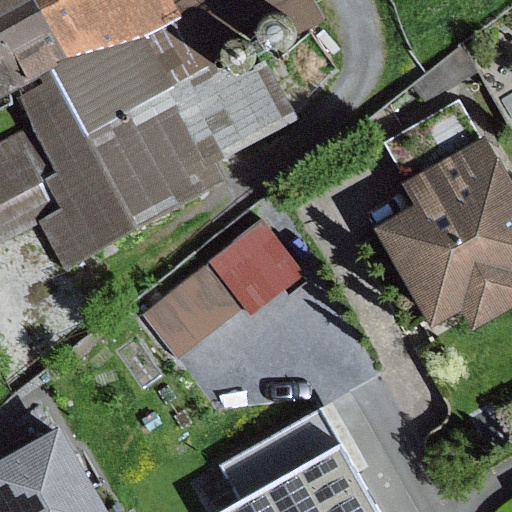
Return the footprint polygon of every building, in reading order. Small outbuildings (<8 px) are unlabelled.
[(0,0),(0,56),(19,93),(14,96),(28,128),(0,142),(0,244),(37,226),(62,275),(220,189),(211,168),(294,126),(264,69),(212,94),(202,71),(163,0),(0,0)] [(163,0),(202,71),(215,65),(216,60),(218,55),(221,51),(226,48),(231,47),(237,48),(255,35),(258,30),(261,26),(265,24),(271,23),(277,23),(282,26),(286,30),(288,35),(288,41),(316,23),(303,0),(163,0)] [(263,53),(268,55),(273,56),(278,55),(283,51),(287,47),(288,41),(288,35),(286,30),(282,26),(277,23),(271,23),(265,24),(261,26),(258,30),(255,35),(255,41),(256,46),(259,50),(263,53)] [(223,78),(228,80),(234,80),(239,79),(243,76),(247,71),(249,66),(248,60),(246,55),(242,50),(237,48),(231,47),(226,48),(221,51),(218,55),(216,60),(215,65),(217,70),(219,75),(223,78)] [(0,103),(14,96),(19,93),(0,56),(0,103)] [(403,187),(395,191),(409,216),(368,238),(423,337),(454,320),(511,288),(511,200),(458,104),(381,147),(403,187)] [(299,279),(258,227),(141,318),(176,363),(240,314),(245,320),(299,279)] [(511,288),(454,320),(465,341),(511,314),(511,288)] [(239,507),(230,511),(368,511),(334,451),(313,463),(292,426),(217,469),(239,507)] [(0,464),(0,511),(94,511),(51,437),(17,455),(0,464)] [(0,452),(0,464),(17,455),(12,446),(0,452)]
